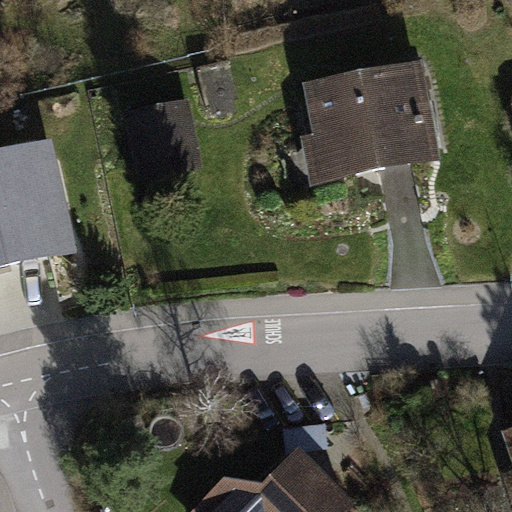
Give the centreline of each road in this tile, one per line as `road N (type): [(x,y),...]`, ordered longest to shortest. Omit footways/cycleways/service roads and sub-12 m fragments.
road 1 (residential): [(12,382),(228,344),(511,334)]
road 2 (residential): [(12,382),(49,511)]
